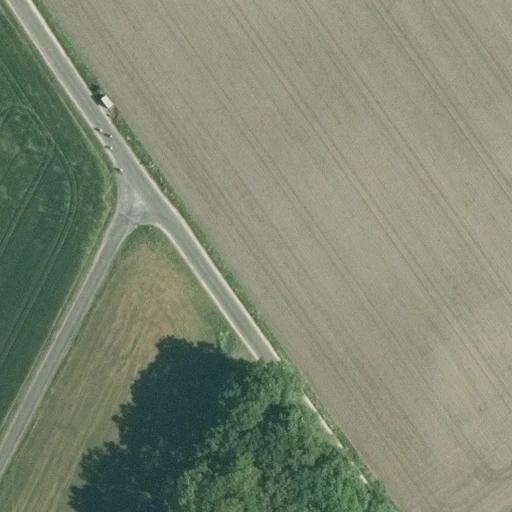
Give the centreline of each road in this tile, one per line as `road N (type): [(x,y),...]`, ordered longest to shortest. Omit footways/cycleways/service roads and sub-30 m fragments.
road 1 (unclassified): [(146,182),(381,511)]
road 2 (unclassified): [(146,182),(0,448)]
road 3 (unclassified): [(27,0),(146,182)]
